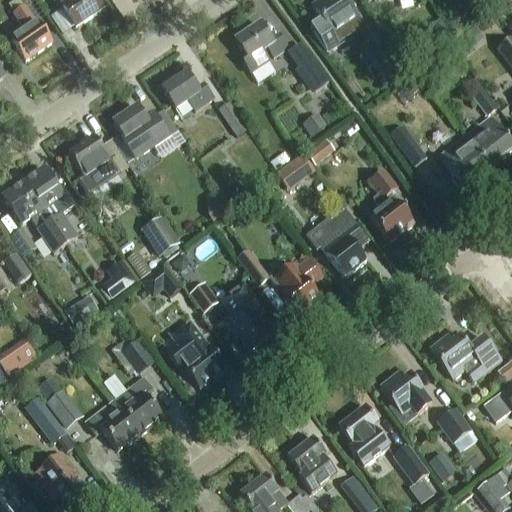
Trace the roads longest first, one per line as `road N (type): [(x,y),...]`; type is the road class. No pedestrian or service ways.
road 1 (residential): [(140,511),(477,253)]
road 2 (residential): [(0,150),(227,0)]
